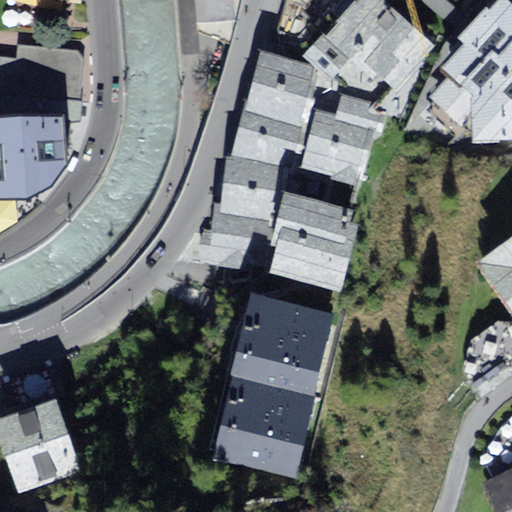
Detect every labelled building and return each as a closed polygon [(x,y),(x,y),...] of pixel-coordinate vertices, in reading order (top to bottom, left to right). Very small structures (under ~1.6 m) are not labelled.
[(189,0),(191,18),(232,16),(230,0),(189,0)] [(377,106),(429,49),(378,0),(347,0),(308,42),(377,106)] [(511,0),(490,0),(427,81),(454,102),(450,155),(504,140),(511,129),(511,0)] [(304,64),(260,46),(230,153),(225,152),(222,202),(215,204),(211,263),(244,266),(304,64)] [(0,125),(46,126),(60,126),(61,90),(53,77),(4,62),(4,81),(0,80),(0,125)] [(356,201),(371,138),(296,120),(281,182),(356,201)] [(0,125),(0,201),(32,202),(32,185),(46,185),(46,126),(0,125)] [(254,277),(338,297),(353,223),(269,203),(254,277)] [(511,228),(472,256),(511,308),(511,228)] [(246,290),(225,374),(312,397),(334,313),(246,290)] [(312,397),(225,374),(204,453),(292,476),(312,397)] [(0,419),(0,442),(15,493),(79,475),(58,403),(0,419)] [(511,511),(511,463),(477,478),(490,511),(511,511)]
